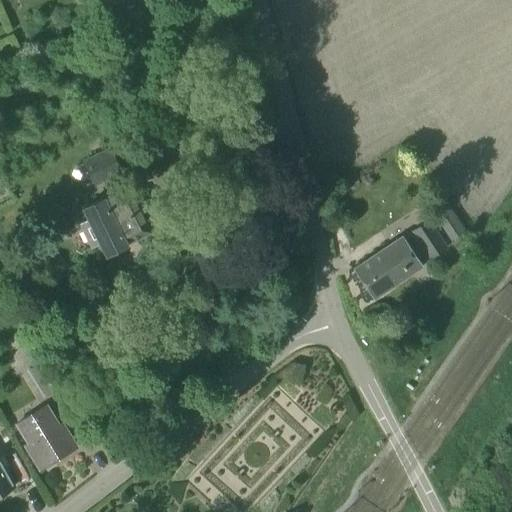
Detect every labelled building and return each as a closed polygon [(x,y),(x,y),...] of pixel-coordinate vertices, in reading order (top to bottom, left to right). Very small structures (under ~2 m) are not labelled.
[(0,83),(0,101),(12,96),(14,98),(35,88),(29,76),(8,86),(5,81),(0,83)] [(81,162),(93,187),(121,172),(109,148),(81,162)] [(89,220),(81,224),(91,248),(101,244),(106,256),(128,246),(126,243),(149,233),(129,188),(84,208),(89,220)] [(429,222),(412,233),(429,260),(446,249),(429,222)] [(402,238),(355,269),(375,299),(422,268),(402,238)] [(14,338),(32,367),(26,371),(43,398),(65,384),(47,357),(30,328),(14,338)] [(39,468),(76,446),(61,422),(57,425),(45,406),(17,423),(29,443),(25,445),(39,468)] [(0,493),(13,486),(0,462),(0,493)]
